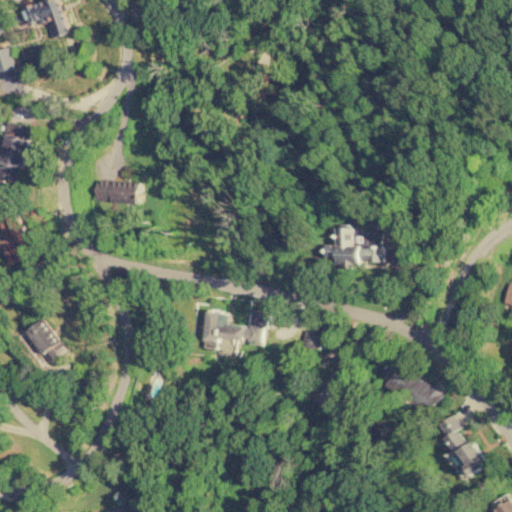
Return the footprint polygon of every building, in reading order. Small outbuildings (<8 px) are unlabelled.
[(52,36),(70,32),(62,0),(39,0),(40,1),(25,5),(30,23),(48,19),(52,36)] [(30,124),(6,120),(0,158),(0,177),(22,180),(30,124)] [(96,200),(142,201),(142,180),(97,179),(96,200)] [(384,261),(385,229),(338,228),(338,243),(328,243),(328,256),(338,256),(337,265),(356,265),(356,260),(384,261)] [(205,346),(218,346),(218,354),(232,354),(233,338),(250,339),(250,343),(264,344),(265,325),(231,324),(231,311),(207,310),(205,346)] [(28,329),(49,361),(67,350),(46,317),(28,329)] [(305,347),(323,348),(324,330),(306,330),(305,347)] [(445,390),(392,360),(384,374),(391,378),(387,385),(433,411),(445,390)] [(490,464),(475,439),(468,443),(460,429),(464,426),(457,413),(442,422),(449,435),(472,474),(490,464)] [(511,511),(511,496),(509,492),(492,502),(498,511),(511,511)]
